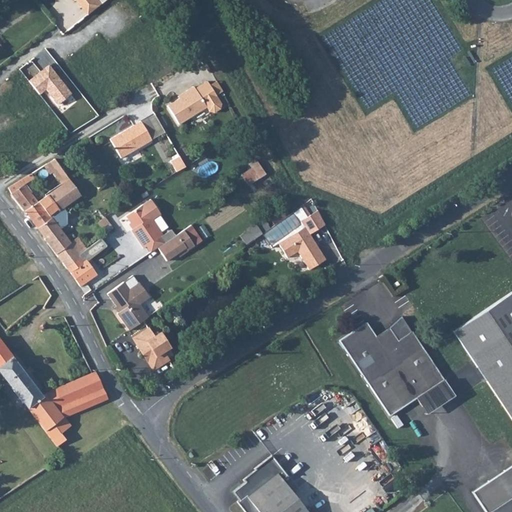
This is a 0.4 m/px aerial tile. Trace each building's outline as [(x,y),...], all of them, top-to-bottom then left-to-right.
[(90,0),(81,7),(86,13),(95,6),(90,0)] [(49,63),(27,79),(39,94),(44,89),(55,104),(71,92),(49,63)] [(219,109),(220,104),(206,82),(194,89),(192,87),(186,91),(187,94),(178,99),(166,107),(177,125),(205,108),(208,112),(213,113),(219,109)] [(83,117),(77,106),(85,102),(79,91),(61,102),(66,111),(57,116),(64,128),(83,117)] [(0,130),(7,139),(30,119),(24,111),(16,117),(1,100),(0,100),(0,130)] [(48,116),(12,146),(24,160),(59,130),(48,116)] [(139,121),(107,139),(118,158),(150,140),(139,121)] [(174,173),(183,167),(177,157),(168,161),(174,173)] [(53,159),(43,165),(48,172),(51,170),(60,183),(67,178),(58,166),(53,159)] [(242,174),(252,186),(267,174),(257,162),(242,174)] [(28,175),(19,180),(23,185),(31,178),(28,175)] [(10,194),(37,228),(51,218),(49,216),(37,201),(36,202),(23,185),(19,180),(7,188),(9,192),(10,194)] [(68,180),(45,196),(57,210),(78,194),(68,180)] [(49,216),(57,210),(45,196),(37,201),(49,216)] [(138,240),(158,228),(152,219),(160,213),(150,198),(125,215),(133,226),(130,229),(138,240)] [(93,208),(90,210),(106,232),(111,227),(103,216),(97,208),(95,210),(93,208)] [(303,226),(277,242),(286,257),(296,250),(307,268),(324,258),(308,233),(316,228),(307,214),(299,220),(303,226)] [(43,239),(64,266),(78,255),(51,218),(37,228),(44,238),(43,239)] [(138,240),(143,247),(146,245),(159,236),(162,234),(158,228),(138,240)] [(184,251),(192,245),(181,230),(163,242),(155,247),(163,260),(182,248),(184,251)] [(159,236),(146,245),(149,251),(155,247),(163,242),(159,236)] [(82,261),(78,255),(64,266),(69,271),(70,273),(79,285),(95,273),(85,260),(82,261)] [(119,311),(115,313),(127,330),(146,316),(122,282),(106,293),(119,311)] [(511,293),(453,332),(511,421),(511,293)] [(390,329),(376,338),(367,324),(340,343),(389,417),(417,401),(444,383),(401,317),(390,329)] [(130,338),(150,370),(166,360),(161,352),(167,348),(158,333),(152,337),(146,328),(130,338)] [(0,370),(57,446),(65,439),(61,433),(71,425),(65,417),(107,399),(95,370),(41,395),(0,340),(0,370)] [(453,397),(444,383),(417,401),(426,415),(453,397)] [(305,511),(282,482),(287,478),(272,458),(256,470),(257,472),(244,481),(247,484),(234,494),(240,502),(237,504),(243,511),(305,511)] [(511,467),(472,493),(485,511),(510,511),(511,511),(511,467)]
